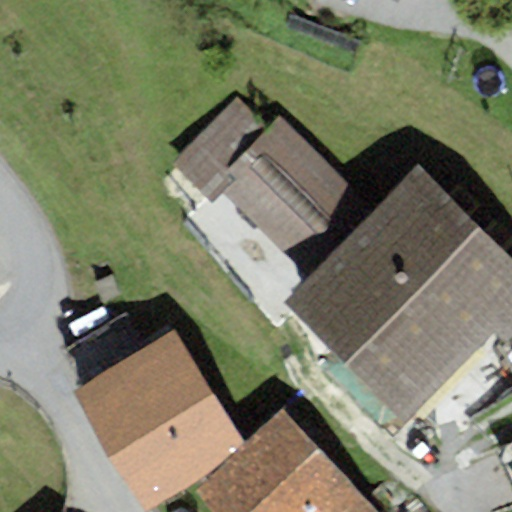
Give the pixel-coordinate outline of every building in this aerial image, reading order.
[(268,131),(235,98),(169,163),(211,206),(221,196),(212,187),(268,131)] [(221,196),(307,281),(376,211),(281,118),(268,131),(212,187),(221,196)] [(307,281),(284,304),(403,421),(493,330),(510,347),(511,345),(511,258),(420,167),(376,211),(307,281)] [(242,443),(174,331),(72,394),(141,511),(147,511),(189,489),(242,443)] [(375,511),(281,407),(242,443),(196,493),(212,511),(375,511)]
